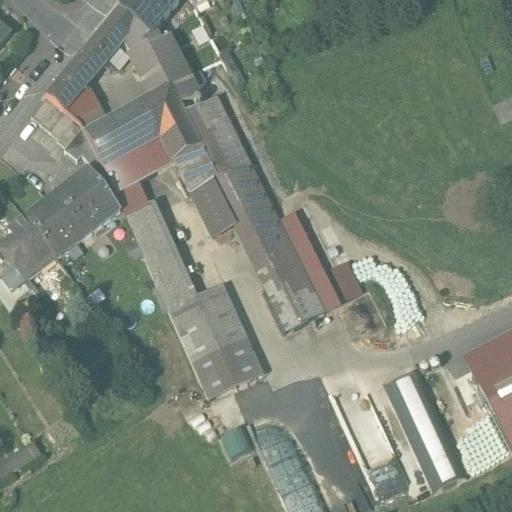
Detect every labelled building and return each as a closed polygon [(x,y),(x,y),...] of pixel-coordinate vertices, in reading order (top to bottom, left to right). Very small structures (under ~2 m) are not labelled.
[(131,0),(120,13),(137,29),(149,51),(160,45),(154,34),(183,0),(131,0)] [(79,61),(98,77),(123,46),(137,29),(120,13),(79,61)] [(0,29),(0,49),(10,38),(0,29)] [(107,127),(87,91),(66,117),(76,126),(83,135),(102,172),(102,173),(119,209),(123,221),(147,209),(139,186),(172,167),(189,197),(210,186),(286,338),(323,319),(217,102),(183,118),(179,110),(199,101),(194,92),(189,82),(168,41),(160,45),(149,51),(137,29),(123,46),(144,79),(141,80),(152,102),(107,127)] [(69,72),(89,89),(98,77),(79,61),(69,72)] [(66,117),(87,91),(89,89),(69,72),(46,101),(55,109),(66,117)] [(189,82),(194,92),(204,87),(199,77),(189,82)] [(511,100),(494,108),(502,125),(511,120),(511,100)] [(40,127),(55,109),(46,101),(31,120),(40,127)] [(64,117),(55,109),(40,127),(40,128),(49,135),(64,117)] [(73,124),(64,117),(49,135),(49,136),(58,143),(72,126),(73,124)] [(81,134),(72,126),(58,143),(57,145),(66,152),(66,153),(81,134)] [(98,166),(81,134),(66,153),(66,152),(64,155),(77,166),(81,160),(91,172),(98,166)] [(24,222),(56,264),(119,216),(87,174),(24,222)] [(167,314),(190,304),(147,209),(123,221),(167,314)] [(29,284),(56,264),(24,222),(7,235),(12,241),(0,250),(0,265),(1,266),(4,264),(12,275),(28,296),(35,291),(29,284)] [(30,298),(28,296),(12,275),(0,283),(0,302),(8,315),(30,298)] [(167,314),(191,369),(246,345),(221,290),(190,304),(167,314)] [(263,384),(246,345),(191,369),(209,408),(263,384)] [(511,368),(475,388),(511,458),(511,368)] [(381,391),(430,495),(460,481),(411,377),(381,391)] [(225,436),(230,459),(252,454),(247,431),(225,436)] [(11,461),(17,471),(38,458),(32,448),(11,461)] [(5,465),(12,475),(17,471),(11,461),(5,465)] [(0,481),(12,475),(5,465),(0,467),(0,481)]
